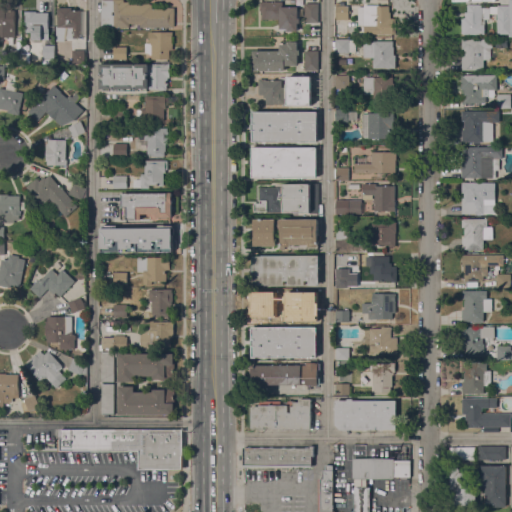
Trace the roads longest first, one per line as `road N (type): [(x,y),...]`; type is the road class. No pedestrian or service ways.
road 1 (residential): [(428,0),(429,511)]
road 2 (primary): [(214,414),(215,0)]
